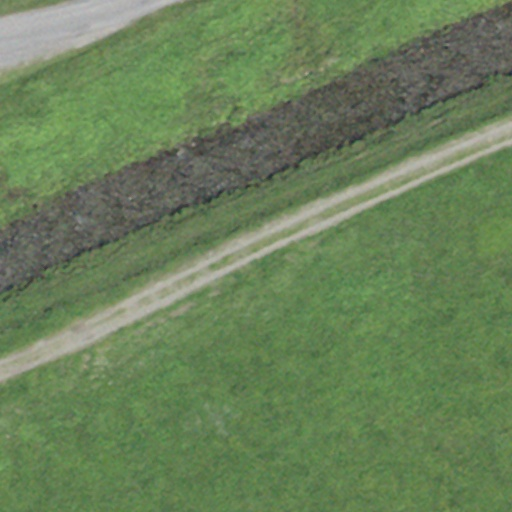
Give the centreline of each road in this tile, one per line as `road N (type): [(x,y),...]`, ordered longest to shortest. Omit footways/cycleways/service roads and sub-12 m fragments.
road 1 (track): [(511,129),(0,369)]
road 2 (unclassified): [(142,0),(0,35)]
